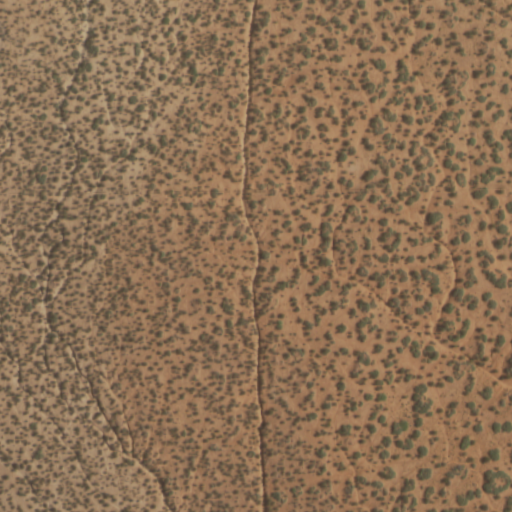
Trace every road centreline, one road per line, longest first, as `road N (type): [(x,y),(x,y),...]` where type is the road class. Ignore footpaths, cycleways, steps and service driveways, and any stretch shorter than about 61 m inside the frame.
road 1 (residential): [(0,46),(225,230),(419,315),(511,386)]
road 2 (residential): [(246,0),(236,235)]
